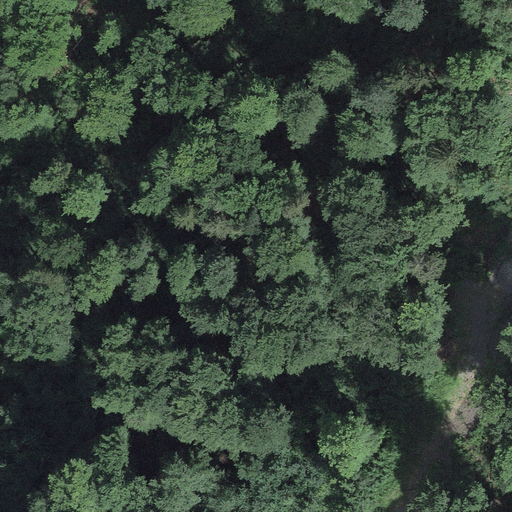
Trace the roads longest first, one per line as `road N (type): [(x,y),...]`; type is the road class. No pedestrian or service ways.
road 1 (trunk): [(0,232),(210,225),(511,239)]
road 2 (track): [(391,511),(455,397),(511,259)]
